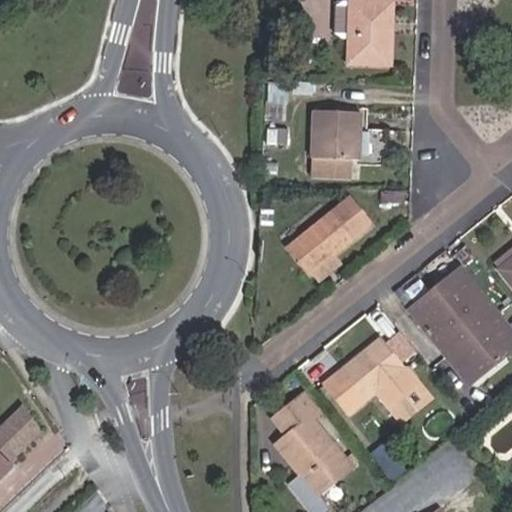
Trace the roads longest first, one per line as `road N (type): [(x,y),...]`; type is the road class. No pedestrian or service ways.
road 1 (residential): [(492,183),(258,376),(233,383)]
road 2 (tertiary): [(173,344),(205,320),(227,286),(237,247),(234,207),(218,171),(190,141)]
road 3 (residential): [(447,0),(444,119),(492,183)]
road 4 (tertiary): [(99,357),(166,492)]
road 5 (tertiary): [(166,492),(173,344)]
road 6 (tertiary): [(190,141),(169,65),(166,0)]
road 7 (tertiary): [(0,271),(32,326),(63,347),(99,357)]
road 8 (tertiary): [(142,0),(85,119)]
